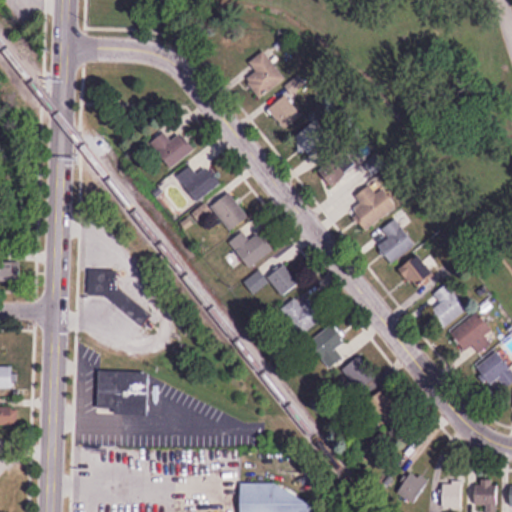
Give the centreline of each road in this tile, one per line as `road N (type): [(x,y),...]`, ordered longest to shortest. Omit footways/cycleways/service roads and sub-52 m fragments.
road 1 (residential): [(511,441),(464,420),(188,73),(146,49),(62,44)]
road 2 (tertiary): [(47,511),(63,0)]
